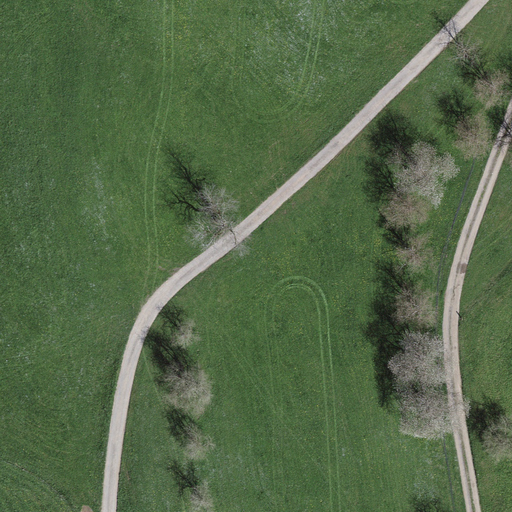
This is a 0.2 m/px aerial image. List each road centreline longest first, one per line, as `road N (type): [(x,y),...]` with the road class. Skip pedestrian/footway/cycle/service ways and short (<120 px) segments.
road 1 (track): [(110,511),(126,378),(139,328),(160,294),(359,124),(476,0)]
road 2 (track): [(475,511),(455,386),(456,286),(473,212),(511,117)]
